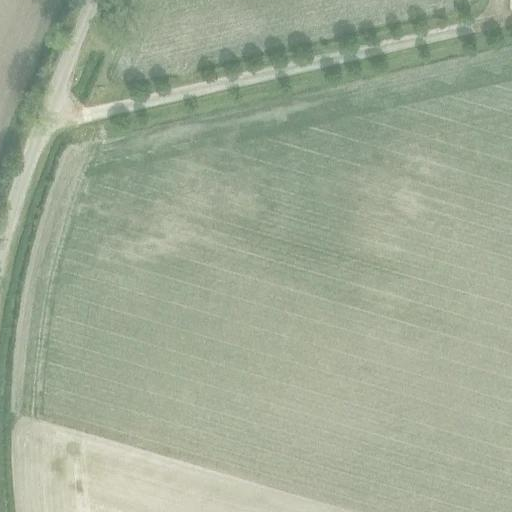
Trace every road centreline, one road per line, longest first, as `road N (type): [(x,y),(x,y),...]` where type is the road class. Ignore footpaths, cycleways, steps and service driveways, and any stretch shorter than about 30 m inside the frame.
road 1 (unclassified): [(45,114),(67,117),(489,24)]
road 2 (unclassified): [(0,250),(45,114)]
road 3 (unclassified): [(45,114),(90,0)]
